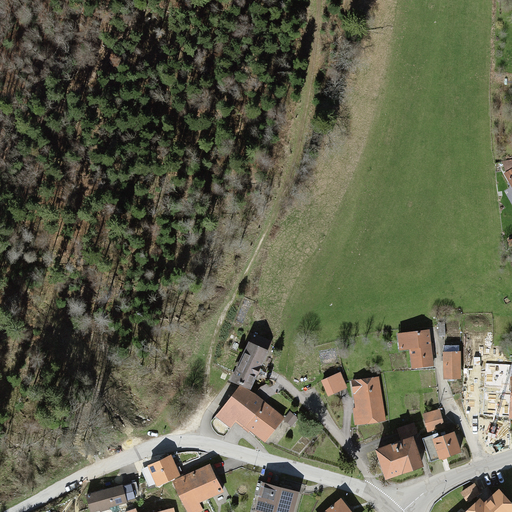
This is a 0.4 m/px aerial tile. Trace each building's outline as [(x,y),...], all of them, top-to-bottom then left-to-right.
[(511,168),(502,174),(511,191),(511,168)] [(493,273),(490,252),(475,254),(478,275),(493,273)] [(432,366),(430,330),(394,332),(395,350),(408,349),(409,368),(432,366)] [(270,353),(245,342),(229,379),(254,390),(270,353)] [(460,349),(442,350),(443,377),(461,377),(460,349)] [(511,364),(483,362),(478,417),(511,419),(511,364)] [(339,374),(319,380),(325,399),(345,393),(339,374)] [(379,377),(349,382),(355,425),(386,421),(379,377)] [(279,420),(237,387),(215,414),(235,430),(240,423),(263,441),(279,420)] [(438,411),(421,415),(425,434),(442,430),(438,411)] [(403,442),(377,451),(386,478),(422,466),(419,455),(427,452),(422,438),(420,432),(417,433),(414,423),(399,429),(403,442)] [(437,433),(422,438),(427,452),(430,462),(460,452),(453,433),(439,437),(437,433)] [(173,455),(146,465),(153,483),(179,473),(173,455)] [(206,466),(169,483),(181,511),(199,511),(201,511),(197,503),(219,493),(206,466)] [(135,484),(82,494),(85,511),(90,511),(138,503),(135,484)] [(252,511),(291,511),(296,493),(259,485),(252,511)] [(476,497),(460,511),(502,511),(511,504),(511,501),(497,486),(480,502),(476,497)] [(347,511),(338,500),(321,511),(347,511)]
